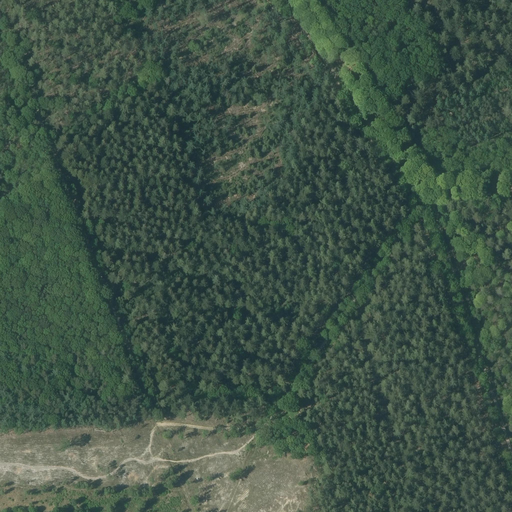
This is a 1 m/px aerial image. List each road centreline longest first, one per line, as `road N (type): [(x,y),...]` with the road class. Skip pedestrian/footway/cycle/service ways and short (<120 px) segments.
road 1 (track): [(423,203),(263,425)]
road 2 (track): [(511,454),(446,243),(423,203)]
road 3 (track): [(286,0),(423,203)]
